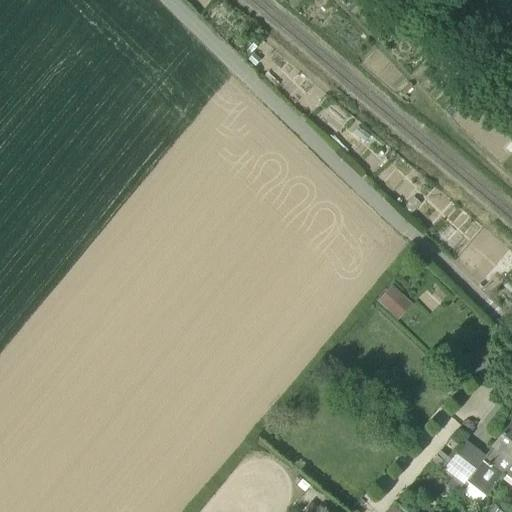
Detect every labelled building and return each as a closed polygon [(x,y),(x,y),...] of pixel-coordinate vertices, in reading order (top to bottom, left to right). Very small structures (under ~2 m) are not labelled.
[(253,54),(248,60),(255,67),(260,61),(253,54)] [(509,272),(502,266),(494,275),(501,282),(509,272)] [(388,311),(402,295),(392,286),(378,302),(388,311)] [(478,349),(465,354),(471,369),(484,364),(478,349)] [(472,370),(468,361),(458,365),(462,374),(472,370)] [(503,472),(511,461),(511,423),(492,447),(493,448),(486,457),(465,440),(446,464),(442,469),(441,471),(452,480),(465,489),(471,480),(487,493),(503,472)] [(431,462),(442,469),(446,464),(436,456),(431,462)] [(511,461),(503,472),(511,478),(511,461)] [(301,511),(313,511),(317,508),(311,502),(301,511)]
